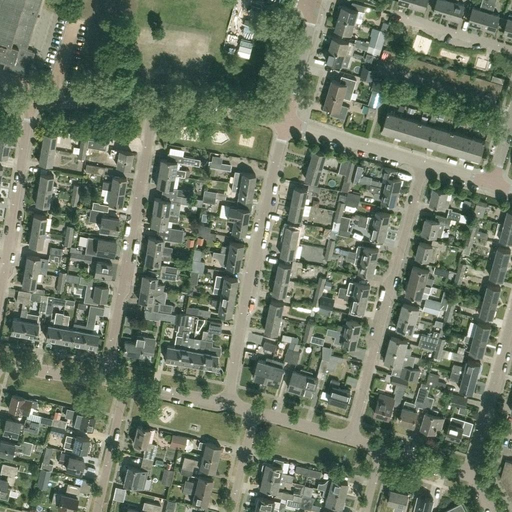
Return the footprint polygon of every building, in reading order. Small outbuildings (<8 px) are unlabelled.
[(0,0),(0,58),(5,60),(4,64),(17,68),(18,64),(30,68),(35,51),(27,49),(38,9),(41,0),(0,0)] [(183,23),(190,0),(180,0),(174,20),(183,23)] [(427,0),(412,0),(411,5),(425,9),(427,0)] [(446,15),(450,0),(436,0),(433,12),(446,15)] [(464,4),(458,2),(458,0),(450,0),(446,15),(460,19),(464,4)] [(481,26),(489,0),(482,0),(480,8),(473,6),(468,22),(481,26)] [(500,14),(493,12),(496,0),(489,0),(481,26),(495,30),(500,14)] [(342,4),(338,16),(355,21),(361,23),(362,19),(356,17),(358,10),(364,11),(366,5),(352,1),(350,7),(342,4)] [(163,50),(160,66),(222,79),(225,63),(221,62),(223,53),(237,56),(242,32),(247,32),(250,15),(234,12),(233,15),(207,9),(203,27),(192,24),(190,35),(180,32),(179,36),(162,33),(159,49),(163,50)] [(352,33),(355,21),(338,16),(335,28),(352,33)] [(133,18),(130,32),(147,36),(150,22),(133,18)] [(383,22),(381,29),(387,31),(389,24),(383,22)] [(385,38),(387,31),(381,29),(379,36),(385,38)] [(382,47),(385,38),(379,36),(372,34),(369,43),(382,47)] [(332,36),(329,48),(345,53),(349,41),(332,36)] [(380,55),(382,47),(369,43),(367,49),(364,48),(363,53),(352,50),(351,54),(365,58),(371,60),(377,62),(379,55),(380,55)] [(342,64),(345,53),(329,48),(325,59),(342,64)] [(386,60),(389,50),(384,48),(380,59),(386,60)] [(391,62),(394,51),(389,50),(386,60),(391,62)] [(397,64),(400,53),(394,51),(391,62),(397,64)] [(402,65),(405,55),(400,53),(397,64),(402,65)] [(407,67),(411,56),(405,55),(402,65),(407,67)] [(413,69),(416,58),(411,56),(407,67),(413,69)] [(418,70),(421,60),(416,58),(413,69),(418,70)] [(375,69),(377,62),(371,60),(369,67),(375,69)] [(424,72),(427,61),(421,60),(418,70),(424,72)] [(429,73),(432,63),(427,61),(424,72),(429,73)] [(434,75),(438,64),(432,63),(429,73),(434,75)] [(440,77),(443,66),(438,64),(434,75),(440,77)] [(373,75),(375,69),(369,67),(364,66),(361,76),(372,80),(373,75)] [(445,78),(448,68),(443,66),(440,77),(445,78)] [(451,80),(454,69),(448,68),(445,78),(451,80)] [(456,82),(459,71),(454,69),(451,80),(456,82)] [(461,83),(465,73),(459,71),(456,82),(461,83)] [(467,85),(470,74),(465,73),(461,83),(467,85)] [(472,86),(475,76),(470,74),(467,85),(472,86)] [(332,79),(328,92),(343,96),(345,89),(353,91),(356,79),(341,75),(339,81),(332,79)] [(503,83),(504,78),(493,75),(491,79),(503,83)] [(478,88),(481,78),(475,76),(472,86),(478,88)] [(483,90),(486,79),(481,78),(478,88),(483,90)] [(488,91),(492,81),(486,79),(483,90),(488,91)] [(371,89),(380,92),(383,83),(373,81),(371,89)] [(494,93),(497,82),(492,81),(488,91),(494,93)] [(499,95),(502,84),(497,82),(494,93),(499,95)] [(383,85),(380,94),(389,97),(391,87),(383,85)] [(341,104),(343,96),(328,92),(324,105),(332,108),(330,114),(344,118),(348,106),(341,104)] [(366,117),(372,119),(373,119),(376,108),(369,106),(366,117)] [(390,132),(396,114),(388,111),(382,130),(390,132)] [(398,135),(404,116),(396,114),(390,132),(398,135)] [(407,137),(412,119),(404,116),(398,135),(407,137)] [(484,116),(481,125),(490,127),(492,118),(484,116)] [(415,140),(420,121),(412,119),(407,137),(415,140)] [(423,142),(428,124),(420,121),(415,140),(423,142)] [(0,124),(0,139),(9,142),(12,126),(0,124)] [(431,145),(437,126),(428,124),(423,142),(431,145)] [(439,147),(445,129),(437,126),(431,145),(439,147)] [(447,150),(453,131),(445,129),(439,147),(447,150)] [(456,152),(461,134),(453,131),(447,150),(456,152)] [(44,132),(41,147),(54,149),(57,134),(44,132)] [(88,139),(93,140),(94,138),(94,135),(82,133),(81,138),(78,153),(86,155),(86,154),(86,152),(88,139)] [(464,154),(469,136),(461,134),(456,152),(464,154)] [(472,157),(477,139),(469,136),(464,154),(472,157)] [(0,155),(7,157),(9,142),(0,139),(0,155)] [(106,142),(93,140),(88,139),(86,152),(88,152),(89,148),(105,150),(107,142),(106,142)] [(486,141),(477,139),(472,157),(480,159),(486,141)] [(52,165),(54,149),(41,147),(39,162),(52,165)] [(129,167),(132,152),(119,150),(111,149),(110,156),(118,157),(116,165),(129,167)] [(314,149),(309,164),(322,167),(327,152),(314,149)] [(85,159),(86,155),(78,153),(78,158),(78,162),(84,163),(84,159),(85,159)] [(200,159),(183,156),(182,163),(199,165),(200,159)] [(175,168),(176,162),(176,161),(171,160),(161,158),(159,171),(184,176),(185,174),(187,175),(187,170),(185,170),(175,168)] [(352,176),(356,161),(349,160),(347,169),(341,167),(340,173),(345,175),(352,176)] [(231,165),(209,161),(208,162),(208,167),(215,168),(230,170),(231,165)] [(356,163),(352,179),(359,180),(363,165),(356,163)] [(85,171),(104,174),(105,167),(86,164),(85,171)] [(318,182),(322,167),(309,164),(305,178),(318,182)] [(402,178),(396,176),(398,169),(383,166),(383,167),(382,170),(383,172),(383,173),(385,174),(388,175),(386,182),(372,179),(371,183),(399,190),(402,178)] [(213,180),(215,168),(208,167),(206,178),(213,180)] [(255,173),(234,170),(232,182),(253,186),(255,173)] [(172,188),(174,175),(184,177),(184,176),(159,171),(157,185),(172,188)] [(41,173),(38,186),(57,189),(57,186),(52,185),(53,175),(41,173)] [(112,176),(111,182),(103,181),(102,188),(124,192),(126,178),(112,176)] [(251,198),(253,186),(232,182),(231,189),(239,191),(238,196),(251,198)] [(396,203),(399,190),(371,183),(369,189),(384,193),(382,199),(396,203)] [(73,184),(72,192),(79,193),(80,185),(73,184)] [(56,193),(57,189),(38,186),(36,204),(48,206),(50,192),(56,193)] [(295,186),(292,201),(305,204),(308,189),(295,186)] [(430,202),(448,207),(450,200),(445,199),(447,191),(433,187),(430,202)] [(122,205),(124,192),(102,188),(110,190),(108,203),(122,205)] [(204,190),(203,195),(225,199),(226,193),(217,192),(216,192),(204,190)] [(347,195),(347,197),(359,200),(361,194),(348,191),(347,195)] [(77,205),(79,196),(79,193),(72,192),(70,204),(77,205)] [(180,202),(187,203),(189,196),(176,194),(171,193),(170,200),(155,198),(153,211),(178,215),(180,202)] [(225,199),(203,195),(202,199),(202,202),(214,204),(215,198),(225,199)] [(358,206),(359,200),(347,197),(346,202),(345,202),(343,212),(345,204),(358,207),(358,206)] [(343,212),(345,202),(338,200),(336,210),(343,212)] [(483,218),(487,203),(477,200),(473,215),(483,218)] [(93,201),(92,208),(108,211),(109,205),(99,203),(99,202),(93,201)] [(302,219),(305,204),(292,201),(289,216),(302,219)] [(247,222),(249,208),(229,205),(227,218),(234,219),(247,222)] [(102,216),(103,211),(108,211),(92,208),(92,209),(90,209),(87,208),(86,212),(90,213),(88,221),(100,223),(99,230),(98,234),(107,236),(108,231),(116,232),(118,219),(102,216)] [(459,220),(461,213),(449,209),(447,217),(458,220),(459,220)] [(340,222),(343,212),(336,210),(334,220),(340,222)] [(177,221),(178,215),(153,211),(150,224),(166,226),(167,219),(177,221)] [(376,211),(374,217),(368,216),(360,215),(355,213),(354,218),(388,226),(391,214),(376,211)] [(34,214),(31,229),(44,231),(47,216),(34,214)] [(456,226),(458,220),(447,217),(436,214),(434,220),(426,218),(422,232),(436,235),(441,237),(445,225),(449,226),(449,225),(456,226)] [(477,224),(479,217),(473,216),(472,219),(471,223),(471,224),(470,224),(468,231),(484,235),(484,233),(476,230),(477,226),(477,224)] [(385,239),(388,226),(354,218),(359,219),(358,225),(366,226),(365,227),(372,229),(370,235),(385,239)] [(245,233),(247,222),(234,219),(232,231),(245,233)] [(511,242),(511,225),(504,224),(498,222),(496,228),(502,230),(500,239),(511,242)] [(287,224),(284,239),(297,242),(300,226),(287,224)] [(67,225),(65,235),(72,236),(73,230),(74,226),(67,225)] [(338,234),(349,237),(351,231),(339,228),(338,234)] [(42,247),(44,231),(31,229),(29,244),(42,247)] [(210,232),(197,230),(196,236),(196,238),(195,243),(201,244),(202,241),(202,237),(215,239),(216,234),(210,232)] [(335,231),(331,230),(327,248),(333,250),(334,249),(336,241),(338,232),(337,232),(335,231)] [(483,238),(484,235),(468,231),(465,244),(472,246),(475,235),(483,238)] [(184,241),(185,235),(170,233),(169,240),(181,242),(182,241),(184,241)] [(71,246),(72,236),(65,235),(64,245),(71,246)] [(149,236),(146,249),(171,253),(172,247),(162,245),(163,238),(149,236)] [(113,255),(115,241),(87,237),(85,253),(95,255),(96,252),(113,255)] [(294,257),(297,242),(284,239),(281,254),(294,257)] [(435,245),(433,245),(420,242),(416,256),(429,260),(434,261),(438,248),(445,250),(447,243),(436,240),(435,245)] [(221,244),(220,252),(241,255),(243,243),(230,241),(229,246),(221,244)] [(376,262),(379,250),(359,245),(357,253),(348,251),(344,249),(343,254),(376,262)] [(50,246),(49,254),(61,255),(62,248),(50,246)] [(498,247),(494,261),(506,265),(511,250),(498,247)] [(194,253),(192,264),(204,266),(205,261),(200,261),(202,250),(200,250),(194,248),(194,253)] [(333,252),(333,250),(327,248),(324,258),(330,259),(331,259),(331,260),(331,258),(336,260),(337,254),(333,253),(333,252)] [(169,259),(170,253),(171,254),(171,253),(146,249),(144,262),(159,264),(160,257),(169,259)] [(71,251),(69,259),(90,263),(92,255),(71,251)] [(226,265),(239,268),(241,255),(220,252),(214,251),(213,256),(215,256),(217,257),(218,259),(220,263),(221,264),(223,265),(226,265)] [(460,262),(457,272),(464,274),(476,277),(477,271),(473,270),(473,271),(465,269),(466,264),(469,255),(463,253),(460,262)] [(60,262),(61,255),(49,254),(49,260),(60,262)] [(373,274),(376,262),(343,254),(345,255),(344,259),(346,260),(354,262),(354,263),(360,265),(359,271),(373,274)] [(27,255),(24,270),(37,272),(40,257),(27,255)] [(109,277),(111,264),(96,261),(94,274),(109,277)] [(502,280),(506,265),(494,261),(490,276),(502,280)] [(279,262),(276,277),(289,280),(292,265),(279,262)] [(204,267),(204,266),(192,264),(190,275),(189,281),(197,283),(198,278),(199,272),(201,273),(203,273),(204,267)] [(161,265),(160,270),(179,273),(180,268),(177,268),(177,267),(161,265)] [(450,270),(435,266),(433,272),(448,276),(450,270)] [(413,267),(409,280),(432,286),(434,278),(427,276),(429,271),(413,267)] [(35,287),(37,272),(24,270),(22,285),(32,287),(31,292),(42,294),(43,294),(44,289),(35,287)] [(179,275),(179,273),(160,270),(160,271),(159,277),(176,280),(176,279),(178,279),(179,275)] [(56,291),(63,293),(67,272),(59,271),(56,291)] [(471,283),(472,277),(463,275),(464,274),(457,272),(454,282),(461,283),(462,280),(471,283)] [(164,284),(156,282),(157,277),(157,276),(147,274),(142,274),(140,286),(163,290),(164,284)] [(237,278),(224,275),(216,274),(214,286),(235,290),(237,278)] [(108,286),(95,284),(93,284),(94,278),(81,276),(80,282),(87,284),(84,301),(97,303),(97,299),(106,300),(108,286)] [(317,284),(317,286),(324,288),(326,289),(331,290),(333,282),(326,280),(326,278),(326,277),(324,277),(321,276),(319,276),(317,284)] [(286,295),(289,280),(276,277),(273,292),(286,295)] [(430,293),(432,286),(409,280),(405,294),(421,298),(423,291),(430,293)] [(197,284),(197,283),(189,281),(187,288),(193,289),(194,284),(197,284)] [(367,298),(370,286),(350,281),(348,288),(340,286),(339,291),(367,298)] [(487,284),(483,299),(496,303),(500,288),(487,284)] [(161,303),(163,290),(140,286),(138,299),(145,300),(144,307),(158,309),(159,303),(161,303)] [(233,302),(235,290),(214,286),(213,292),(221,293),(220,299),(233,302)] [(322,296),(324,288),(317,286),(314,296),(321,297),(322,296)] [(23,334),(31,292),(18,290),(17,296),(16,301),(22,302),(19,319),(13,318),(11,332),(23,334)] [(364,310),(367,298),(339,291),(339,292),(338,296),(343,298),(343,299),(352,301),(350,307),(364,310)] [(27,313),(31,292),(23,334),(35,336),(38,322),(39,315),(27,313)] [(45,313),(48,295),(43,294),(42,294),(39,312),(45,313)] [(54,296),(48,295),(45,313),(51,314),(54,296)] [(334,298),(322,296),(321,297),(319,306),(332,309),(334,298)] [(230,314),(233,302),(220,299),(220,300),(212,298),(211,304),(219,306),(218,312),(230,314)] [(426,298),(425,304),(447,310),(447,309),(450,299),(449,299),(447,307),(440,305),(441,302),(426,298)] [(453,311),(456,301),(450,299),(447,309),(453,311)] [(492,317),(496,303),(483,299),(479,314),(492,317)] [(271,300),(268,315),(281,318),(284,302),(271,300)] [(171,311),(171,304),(161,303),(159,303),(158,309),(171,311)] [(403,303),(400,315),(416,319),(419,307),(403,303)] [(95,347),(98,333),(91,332),(93,330),(96,313),(103,315),(104,307),(90,304),(90,305),(89,310),(87,318),(86,325),(83,345),(95,347)] [(445,316),(447,310),(425,304),(423,310),(445,316)] [(210,310),(187,306),(186,306),(186,312),(209,316),(210,310)] [(330,315),(332,309),(319,306),(318,313),(330,315)] [(451,321),(453,311),(447,309),(447,310),(445,316),(444,319),(451,321)] [(175,322),(176,314),(156,311),(155,318),(165,319),(171,320),(170,322),(175,322)] [(58,340),(63,313),(59,312),(58,320),(56,319),(55,325),(49,324),(46,338),(58,340)] [(66,327),(69,314),(63,313),(58,340),(70,342),(74,323),(73,323),(72,328),(66,327)] [(184,324),(186,314),(176,313),(176,314),(175,322),(179,323),(184,324)] [(278,333),(281,318),(268,315),(265,330),(278,333)] [(420,320),(416,319),(400,315),(397,327),(413,332),(414,326),(418,327),(420,320)] [(338,324),(337,329),(358,334),(361,322),(347,319),(346,326),(338,324)] [(315,322),(308,320),(306,330),(313,331),(315,322)] [(477,321),(475,331),(471,329),(470,335),(465,334),(486,340),(490,325),(477,321)] [(83,345),(86,325),(74,323),(70,342),(83,345)] [(178,361),(184,324),(179,323),(177,332),(176,334),(174,346),(167,345),(165,359),(166,359),(166,362),(171,363),(172,360),(178,361)] [(214,368),(217,355),(220,355),(221,346),(218,346),(212,345),(212,341),(213,332),(220,334),(221,325),(210,323),(208,331),(202,366),(214,368)] [(190,363),(192,349),(186,348),(188,337),(189,333),(190,325),(184,324),(178,361),(190,363)] [(437,343),(442,328),(441,328),(440,333),(438,332),(437,337),(422,333),(420,339),(437,343)] [(444,329),(442,328),(437,343),(437,346),(443,348),(446,339),(442,338),(444,329)] [(355,347),(358,334),(337,329),(336,335),(334,342),(341,343),(355,347)] [(202,366),(208,331),(203,330),(201,339),(200,339),(198,350),(192,349),(190,363),(202,366)] [(311,341),(312,335),(313,331),(306,330),(303,340),(309,341),(310,341),(311,341)] [(482,355),(486,340),(465,334),(464,341),(472,343),(469,351),(482,355)] [(152,352),(155,338),(137,335),(136,342),(125,341),(123,352),(141,355),(142,351),(152,352)] [(325,338),(312,335),(311,341),(323,344),(325,338)] [(391,336),(388,349),(404,353),(407,340),(391,336)] [(437,343),(420,339),(419,344),(418,345),(435,350),(433,356),(434,356),(437,346),(437,343)] [(265,341),(263,347),(263,348),(275,351),(277,344),(265,341)] [(290,362),(296,343),(290,342),(288,348),(284,360),(290,362)] [(300,344),(296,343),(290,362),(297,364),(301,352),(298,351),(300,344)] [(443,348),(437,346),(434,356),(442,359),(443,355),(446,356),(448,350),(443,348)] [(412,367),(415,356),(404,353),(388,349),(385,361),(401,365),(398,375),(418,381),(421,369),(412,367)] [(450,358),(462,361),(463,359),(464,354),(452,351),(450,358)] [(342,363),(344,358),(331,355),(329,360),(342,363)] [(266,380),(272,358),(271,363),(259,359),(253,377),(266,380)] [(284,366),(275,364),(276,360),(272,358),(266,380),(279,384),(284,366)] [(327,367),(329,360),(322,358),(319,370),(325,372),(327,367)] [(481,365),(480,363),(467,359),(465,366),(454,363),(452,370),(451,370),(451,371),(476,377),(478,371),(480,370),(481,369),(482,366),(481,365)] [(301,391),(307,370),(301,368),(300,371),(293,369),(288,387),(301,391)] [(312,371),(307,370),(301,391),(313,394),(318,377),(311,375),(312,371)] [(472,393),(476,377),(451,371),(449,379),(461,382),(459,389),(472,393)] [(439,374),(430,372),(426,384),(444,389),(446,383),(438,381),(439,374)] [(393,375),(392,378),(391,382),(404,386),(407,387),(408,383),(409,379),(393,374),(393,375)] [(346,404),(350,390),(338,386),(340,381),(332,378),(328,391),(330,392),(328,399),(346,404)] [(418,406),(423,407),(427,395),(429,389),(419,386),(414,402),(405,400),(399,420),(413,425),(417,411),(417,410),(418,406)] [(388,417),(394,398),(380,393),(374,413),(388,417)] [(468,398),(452,393),(449,404),(465,408),(468,398)] [(36,407),(37,401),(12,395),(8,409),(27,413),(29,405),(36,407)] [(435,431),(436,426),(442,428),(445,417),(436,415),(437,410),(430,408),(433,397),(427,395),(423,407),(428,409),(427,412),(426,411),(421,427),(435,431)] [(91,429),(95,415),(70,409),(66,408),(65,416),(73,418),(72,424),(78,426),(91,429)] [(51,425),(52,419),(41,416),(40,422),(43,423),(51,425)] [(452,416),(446,435),(459,439),(461,432),(469,435),(473,422),(452,416)] [(42,426),(43,423),(40,422),(25,418),(24,423),(19,422),(6,418),(2,431),(16,435),(18,428),(37,432),(38,427),(40,428),(41,425),(42,426)] [(53,419),(52,419),(51,425),(65,428),(66,421),(53,418),(53,419)] [(63,435),(65,428),(51,425),(49,432),(63,435)] [(145,446),(142,458),(142,459),(152,461),(156,444),(146,442),(150,429),(137,426),(133,443),(145,446)] [(89,439),(75,436),(75,437),(66,434),(63,447),(85,452),(89,439)] [(177,446),(179,436),(172,434),(170,444),(177,446)] [(184,448),(186,438),(179,436),(177,446),(184,448)] [(32,443),(21,440),(19,447),(14,445),(14,444),(0,440),(0,453),(11,456),(12,450),(23,453),(29,455),(31,450),(31,449),(34,450),(36,444),(32,443)] [(203,449),(202,455),(217,458),(220,446),(199,441),(197,448),(203,449)] [(80,473),(83,461),(68,457),(69,455),(60,453),(58,462),(66,464),(65,469),(80,473)] [(214,471),(217,458),(202,455),(200,461),(184,457),(181,468),(192,471),(193,465),(199,467),(199,468),(214,471)] [(281,472),(282,467),(283,460),(274,458),(272,464),(266,463),(264,462),(262,463),(261,468),(262,470),(264,470),(263,475),(292,482),(293,475),(281,472)] [(149,474),(152,461),(142,459),(140,469),(127,466),(123,483),(135,486),(142,488),(146,474),(149,474)] [(500,478),(511,501),(511,461),(506,460),(500,478)] [(42,461),(41,468),(45,469),(49,470),(51,470),(53,464),(42,461)] [(6,487),(8,476),(14,478),(17,467),(3,464),(0,473),(0,474),(2,474),(1,479),(0,478),(0,493),(0,494),(0,498),(8,500),(11,489),(6,487)] [(306,474),(308,468),(296,465),(295,471),(306,474)] [(160,466),(159,478),(167,479),(169,468),(160,466)] [(321,471),(308,468),(306,474),(320,477),(321,471)] [(283,487),(285,480),(291,482),(292,482),(263,475),(260,487),(276,491),(277,486),(283,487)] [(184,480),(183,485),(209,491),(212,479),(198,476),(196,483),(184,480)] [(347,483),(331,478),(329,479),(327,480),(326,481),(325,482),(322,483),(320,483),(318,482),(316,487),(344,494),(347,483)] [(299,500),(303,485),(296,483),(295,487),(299,488),(298,491),(295,490),(294,494),(282,491),(281,497),(287,498),(287,499),(299,501),(299,500)] [(65,495),(61,494),(54,492),(51,503),(58,505),(57,507),(74,511),(80,487),(68,484),(65,495)] [(205,504),(209,491),(183,485),(182,492),(193,494),(192,501),(205,504)] [(304,485),(303,485),(299,500),(320,506),(312,504),(314,497),(302,494),(304,485)] [(341,507),(344,494),(316,487),(316,488),(323,490),(321,495),(326,496),(325,503),(341,507)] [(388,502),(396,504),(395,508),(395,509),(396,511),(397,511),(399,511),(402,510),(403,506),(405,506),(409,493),(392,488),(388,502)] [(258,496),(255,508),(270,511),(277,511),(278,508),(273,507),(274,500),(258,496)] [(429,511),(433,499),(419,496),(415,511),(419,511),(429,511)] [(297,507),(299,501),(287,499),(286,505),(297,507)] [(319,511),(320,506),(299,500),(299,501),(297,507),(298,508),(299,507),(311,510),(311,509),(319,511)] [(157,511),(159,506),(146,502),(143,511),(139,511),(127,509),(126,511),(157,511)] [(465,511),(461,503),(443,511),(465,511)]
